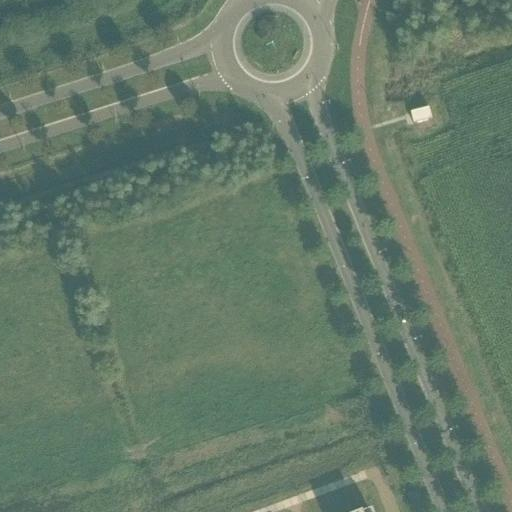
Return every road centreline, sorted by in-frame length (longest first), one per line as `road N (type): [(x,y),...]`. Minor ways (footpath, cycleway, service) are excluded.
road 1 (tertiary): [(478,511),(304,78)]
road 2 (tertiary): [(273,90),(443,511)]
road 3 (tertiary): [(0,147),(236,74)]
road 4 (tertiary): [(224,38),(0,110)]
